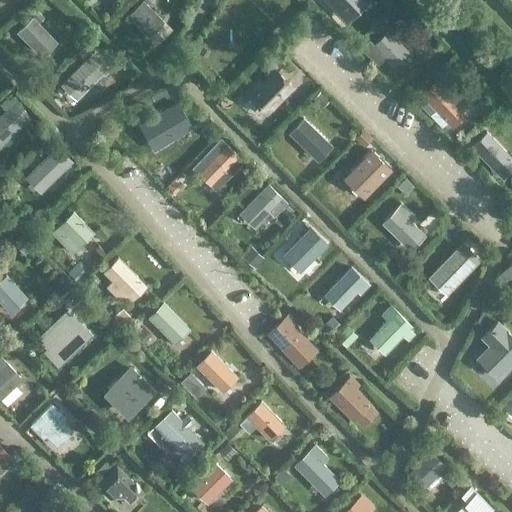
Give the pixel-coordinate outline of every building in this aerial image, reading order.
[(328,0),(340,12),(353,0),(328,0)] [(148,35),(162,21),(142,1),(128,15),(148,35)] [(31,17),(17,31),(37,51),(51,37),(31,17)] [(407,51),(387,31),(373,44),(369,40),(361,47),(377,63),(384,56),(392,65),(407,51)] [(91,54),(65,80),(79,94),(105,69),(91,54)] [(290,85),(275,70),(262,84),(259,81),(247,93),(265,111),(290,85)] [(416,99),(430,113),(435,109),(444,118),(458,104),(436,80),(416,99)] [(0,140),(1,142),(28,116),(8,96),(1,103),(6,109),(0,115),(0,140)] [(177,104),(148,123),(163,146),(193,127),(177,104)] [(313,155),(327,141),(303,118),(289,132),(313,155)] [(200,128),(204,135),(211,131),(207,124),(200,128)] [(471,146),(496,171),(511,157),(486,131),(471,146)] [(239,156),(224,142),(200,167),(215,181),(239,156)] [(57,146),(31,171),(45,186),(71,160),(57,146)] [(348,173),(366,191),(389,167),(371,149),(348,173)] [(267,183),(243,208),(258,222),(269,211),(273,215),(286,202),(267,183)] [(405,245),(419,230),(396,208),(382,222),(405,245)] [(73,211),(52,231),(72,251),(92,231),(73,211)] [(324,241),(303,221),(295,230),(301,236),(288,251),(302,265),(324,241)] [(472,264),(457,250),(435,273),(449,287),(472,264)] [(146,286),(117,257),(101,272),(132,303),(146,286)] [(511,260),(498,274),(504,280),(509,275),(511,278),(511,260)] [(350,267),(328,290),(343,304),(356,290),(359,292),(368,283),(350,267)] [(0,299),(9,310),(25,297),(6,275),(0,280),(0,299)] [(74,292),(65,301),(74,310),(83,302),(74,292)] [(188,328),(162,302),(148,316),(174,342),(188,328)] [(67,310),(38,338),(47,347),(51,342),(63,355),(80,339),(75,334),(83,326),(67,310)] [(267,332),(290,356),(307,340),(294,327),(298,324),(287,313),(277,323),(267,332)] [(394,313),(375,333),(389,347),(403,333),(409,338),(414,332),(394,313)] [(495,380),(511,363),(511,340),(497,325),(482,340),(490,348),(477,361),(495,380)] [(210,350),(196,365),(222,390),(236,376),(210,350)] [(0,395),(20,377),(1,357),(0,357),(0,395)] [(127,419),(152,391),(128,367),(103,393),(127,419)] [(357,382),(349,374),(330,393),(353,417),(369,402),(353,386),(357,382)] [(261,400),(239,421),(248,431),(255,423),(269,437),(283,424),(261,400)] [(56,444),(70,430),(57,416),(60,413),(50,404),(30,424),(43,437),(46,434),(56,444)] [(171,409),(155,424),(180,450),(194,435),(186,427),(192,421),(186,415),(181,420),(171,409)] [(314,444),(294,463),(317,487),(332,473),(321,462),(327,456),(314,444)] [(424,486),(444,465),(430,451),(409,471),(424,486)] [(211,459),(188,483),(207,501),(230,478),(211,459)] [(116,466),(97,485),(110,498),(114,493),(122,494),(132,503),(143,491),(116,466)] [(454,511),(485,511),(491,507),(469,485),(461,494),(466,500),(454,511)] [(370,511),(373,508),(359,494),(341,511),(370,511)]
